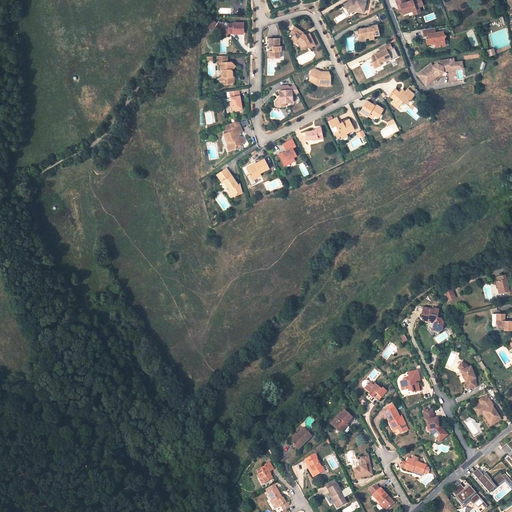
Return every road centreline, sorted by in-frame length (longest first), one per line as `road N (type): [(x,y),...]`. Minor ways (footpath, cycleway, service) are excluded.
road 1 (track): [(511,258),(422,293),(264,439),(204,511)]
road 2 (residential): [(260,22),(257,131),(266,137),(349,97),(308,11),(274,19)]
road 3 (track): [(201,0),(100,141),(0,196)]
road 4 (residential): [(466,82),(420,89),(386,0)]
